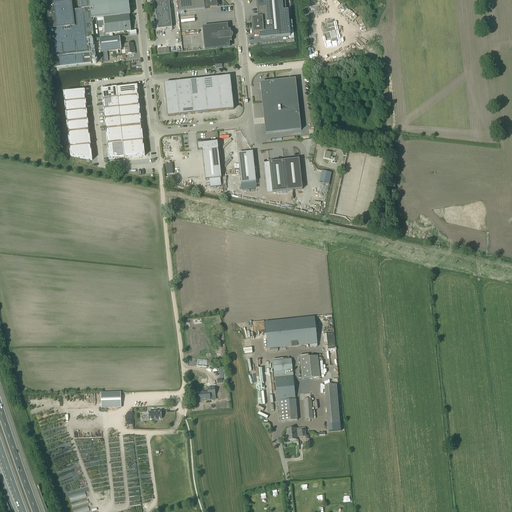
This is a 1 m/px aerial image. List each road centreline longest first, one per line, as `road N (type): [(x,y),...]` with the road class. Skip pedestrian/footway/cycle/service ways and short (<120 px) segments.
road 1 (unclassified): [(469,0),(493,182),(403,193),(385,53)]
road 2 (track): [(186,401),(162,181)]
road 3 (unclassified): [(244,71),(385,53)]
road 4 (unclassified): [(158,132),(243,120),(244,71)]
road 5 (unclassified): [(158,132),(139,0)]
